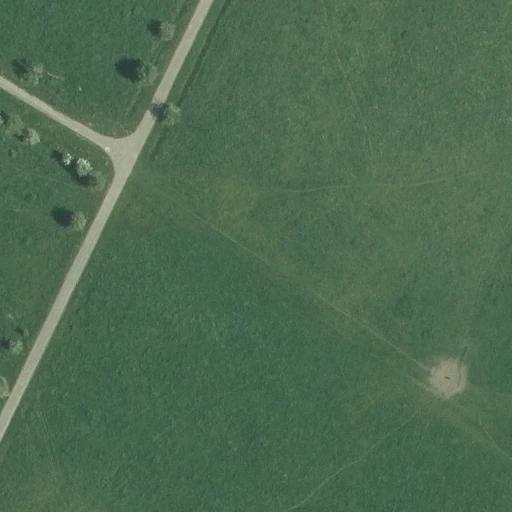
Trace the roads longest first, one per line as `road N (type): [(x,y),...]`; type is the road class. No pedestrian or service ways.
road 1 (unclassified): [(128,159),(0,429)]
road 2 (unclassified): [(128,159),(0,81)]
